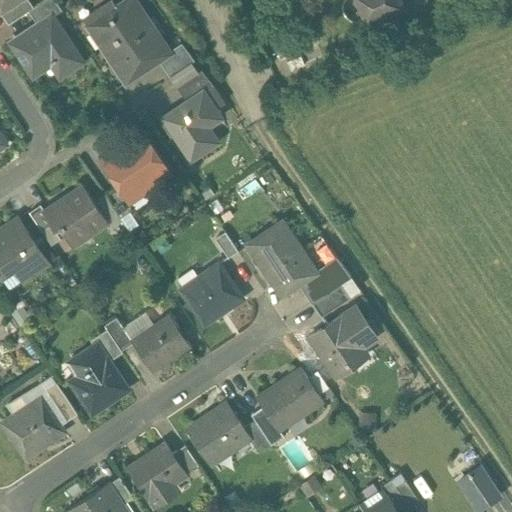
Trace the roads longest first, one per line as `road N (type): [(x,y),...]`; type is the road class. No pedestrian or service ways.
road 1 (residential): [(0,511),(274,320)]
road 2 (residential): [(0,186),(27,167),(38,139),(0,74)]
